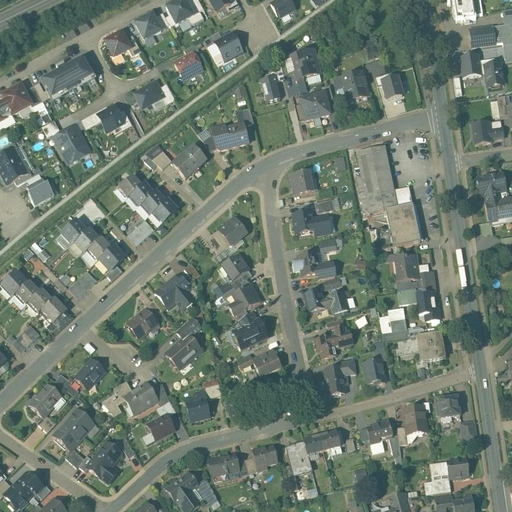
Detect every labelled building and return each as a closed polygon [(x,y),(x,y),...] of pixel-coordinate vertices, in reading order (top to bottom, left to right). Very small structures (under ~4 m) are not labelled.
[(184,0),(182,0),(166,9),(170,17),(175,27),(176,28),(187,21),(194,18),(185,2),(184,0)] [(194,18),(198,16),(198,15),(204,12),(196,0),(188,0),(185,2),(194,18)] [(229,7),(225,0),(207,0),(215,14),(229,7)] [(281,0),(270,6),(279,21),(294,12),(287,0),(281,0)] [(451,0),(453,10),(453,12),(452,13),(452,14),(452,16),(453,18),(453,19),(454,21),(455,23),(455,24),(457,24),(459,25),(461,26),(468,25),(469,25),(468,22),(475,21),(472,3),(471,0),(451,0)] [(162,15),(154,20),(160,32),(169,28),(165,20),(162,15)] [(194,18),(187,21),(190,26),(191,27),(192,27),(194,27),(202,22),(198,16),(194,18)] [(152,17),(135,26),(144,42),(161,33),(160,32),(154,20),(152,17)] [(170,17),(165,20),(169,28),(170,30),(175,27),(170,17)] [(511,26),(493,29),(495,46),(502,45),(502,48),(511,46),(511,26)] [(493,29),(469,32),(471,49),(495,46),(493,29)] [(218,34),(202,43),(206,50),(215,46),(215,45),(222,41),(218,34)] [(121,35),(115,38),(105,44),(110,53),(109,55),(110,58),(113,59),(114,60),(128,52),(130,51),(125,42),(121,35)] [(222,41),(215,45),(215,46),(224,62),(233,57),(234,59),(242,54),(232,36),(222,41)] [(141,54),(132,38),(125,42),(130,51),(128,52),(132,59),(141,54)] [(375,41),(358,46),(363,64),(380,59),(375,41)] [(511,46),(502,48),(503,48),(504,48),(505,60),(504,60),(511,59),(511,46)] [(195,47),(183,53),(187,59),(193,56),(196,61),(201,58),(195,47)] [(313,54),(290,60),(297,85),(304,83),(303,81),(319,77),(313,54)] [(187,59),(174,66),(183,82),(202,72),(196,61),(193,56),(187,59)] [(478,57),(461,59),(464,80),(481,77),(479,65),(478,57)] [(58,73),(40,82),(46,93),(50,100),(52,104),(95,81),(83,59),(65,69),(63,65),(56,69),(58,73)] [(493,63),(479,65),(481,77),(485,76),(487,89),(503,86),(500,66),(494,67),(493,63)] [(274,79),(275,84),(284,82),(280,68),(268,77),(269,81),(274,79)] [(362,73),(340,79),(343,89),(347,104),(369,98),(362,73)] [(269,81),(260,83),(266,106),(280,102),(275,84),(274,79),(269,81)] [(340,79),(333,81),(336,91),(343,89),(340,79)] [(382,84),(383,88),(387,103),(402,98),(400,93),(404,92),(401,84),(398,85),(396,80),(393,81),(382,84)] [(460,98),(467,97),(465,83),(458,84),(460,98)] [(159,90),(156,84),(133,96),(142,111),(162,100),(164,99),(159,90)] [(39,97),(44,95),(39,86),(34,88),(39,97)] [(0,123),(2,123),(3,122),(3,121),(11,117),(11,118),(12,117),(30,107),(30,108),(31,107),(31,106),(24,94),(21,88),(21,87),(20,87),(20,88),(1,97),(0,98),(1,99),(0,99),(0,123)] [(166,87),(159,90),(164,99),(162,100),(166,107),(175,102),(166,87)] [(39,97),(34,88),(24,94),(31,106),(31,107),(30,108),(32,110),(43,104),(39,97)] [(242,88),(234,89),(235,99),(244,97),(242,88)] [(329,88),(322,90),(323,96),(324,96),(326,103),(332,101),(329,88)] [(50,100),(46,93),(44,95),(39,97),(43,104),(50,100)] [(323,96),(314,98),(320,119),(329,117),(326,103),(324,96),(323,96)] [(314,98),(299,102),(304,122),(305,123),(320,119),(314,98)] [(504,98),(496,99),(499,120),(507,118),(504,98)] [(300,107),(294,109),(298,124),(304,122),(300,107)] [(97,119),(106,136),(125,125),(116,109),(97,119)] [(249,111),(235,115),(238,129),(243,128),(245,127),(246,128),(253,126),(249,111)] [(47,115),(41,118),(44,125),(50,123),(47,115)] [(500,123),(488,125),(489,132),(501,131),(501,130),(500,123)] [(488,125),(471,127),(474,147),(491,145),(491,142),(489,132),(488,125)] [(62,169),(91,154),(77,127),(48,142),(62,169)] [(225,133),(224,133),(228,151),(229,151),(236,149),(237,149),(247,146),(243,128),(238,129),(225,133)] [(501,131),(489,132),(491,142),(503,140),(502,130),(501,130),(501,131)] [(224,131),(212,134),(213,138),(216,151),(220,153),(228,151),(224,133),(225,133),(224,131)] [(213,138),(209,139),(202,144),(211,155),(216,151),(213,138)] [(157,148),(145,157),(148,159),(152,163),(162,155),(157,148)] [(384,148),(356,154),(366,199),(384,195),(394,193),(384,148)] [(193,149),(172,167),(185,182),(206,163),(193,149)] [(0,175),(7,188),(27,177),(14,152),(0,159),(0,175)] [(162,155),(152,163),(156,167),(162,172),(171,164),(162,155)] [(336,172),(345,171),(343,158),(334,159),(336,172)] [(152,163),(148,159),(144,164),(152,172),(156,167),(152,163)] [(308,174),(289,177),(291,187),(292,187),(294,197),(293,197),(293,198),(312,194),(308,174)] [(501,176),(477,180),(481,198),(485,197),(486,205),(485,205),(489,225),(490,224),(491,228),(504,226),(503,222),(511,220),(511,200),(500,202),(499,195),(505,193),(501,176)] [(39,177),(33,180),(35,185),(41,182),(39,177)] [(132,178),(118,191),(127,201),(130,199),(141,189),(132,178)] [(33,180),(27,183),(30,188),(35,185),(33,180)] [(30,188),(26,190),(30,196),(28,197),(34,209),(54,198),(47,187),(46,188),(42,181),(41,182),(35,185),(30,188)] [(141,189),(130,199),(139,209),(141,207),(153,197),(144,187),(141,189)] [(331,190),(319,193),(320,200),(332,197),(331,190)] [(394,193),(384,195),(387,212),(388,212),(412,207),(409,190),(394,193)] [(153,197),(141,207),(150,217),(153,215),(164,205),(155,194),(153,197)] [(384,195),(366,199),(369,216),(387,212),(384,195)] [(331,201),(325,203),(326,209),(316,211),(316,216),(333,212),(331,201)] [(164,205),(153,215),(162,225),(176,212),(167,202),(164,205)] [(325,203),(314,205),(316,211),(326,209),(325,203)] [(412,207),(388,212),(396,249),(420,244),(412,207)] [(310,214),(292,217),(296,237),(314,234),(312,222),(310,214)] [(327,219),(312,222),(314,234),(314,238),(330,235),(327,219)] [(234,220),(218,233),(213,237),(224,252),(230,248),(229,248),(239,241),(246,236),(234,220)] [(154,233),(144,222),(139,227),(149,237),(154,233)] [(76,223),(62,236),(72,247),(75,244),(86,234),(76,223)] [(149,237),(139,227),(135,231),(144,241),(149,237)] [(144,241),(135,231),(130,235),(140,245),(144,241)] [(86,234),(75,244),(85,255),(87,253),(98,243),(88,232),(86,234)] [(140,245),(130,235),(126,239),(135,249),(140,245)] [(213,237),(212,237),(206,241),(218,257),(224,252),(213,237)] [(98,243),(87,253),(97,264),(100,261),(111,251),(101,240),(98,243)] [(33,244),(29,248),(43,262),(49,257),(43,251),(41,252),(33,244)] [(334,244),(320,247),(321,254),(335,251),(334,244)] [(111,251),(100,261),(110,272),(110,273),(116,268),(124,260),(114,249),(111,251)] [(21,256),(26,262),(33,256),(28,250),(21,256)] [(218,257),(214,260),(218,265),(228,257),(224,252),(218,257)] [(316,255),(297,259),(298,264),(298,265),(299,265),(300,272),(302,280),(318,277),(319,277),(317,268),(317,264),(318,264),(316,255)] [(238,258),(222,269),(223,269),(224,268),(228,275),(227,275),(232,283),(232,284),(241,278),(244,283),(246,282),(251,278),(248,273),(238,258)] [(417,258),(394,261),(394,262),(396,262),(399,284),(397,284),(398,285),(420,281),(418,281),(418,278),(415,259),(417,259),(417,258)] [(298,264),(292,265),(293,273),(300,272),(299,265),(298,265),(298,264)] [(332,265),(317,268),(319,277),(318,277),(319,282),(335,279),(332,265)] [(191,266),(183,272),(192,282),(194,281),(194,283),(200,278),(191,266)] [(116,268),(110,273),(110,272),(105,277),(112,284),(122,274),(116,268)] [(15,274),(1,288),(13,299),(15,297),(26,286),(15,274)] [(86,274),(81,279),(90,289),(96,284),(86,274)] [(433,274),(426,275),(426,277),(418,278),(418,281),(420,281),(422,281),(423,288),(435,287),(433,274)] [(60,280),(66,287),(72,281),(66,275),(60,280)] [(192,282),(185,288),(177,277),(172,281),(173,282),(164,289),(163,288),(154,295),(167,312),(168,311),(167,310),(175,304),(176,305),(176,304),(182,299),(189,306),(198,299),(194,283),(194,281),(192,282)] [(241,278),(232,284),(232,283),(230,284),(234,290),(244,283),(241,278)] [(81,279),(76,283),(86,293),(90,289),(81,279)] [(339,281),(323,285),(325,292),(340,288),(339,281)] [(228,282),(222,286),(220,283),(216,286),(223,297),(234,290),(230,284),(228,282)] [(244,283),(234,290),(237,295),(240,293),(240,292),(250,287),(246,282),(244,283)] [(86,293),(76,283),(72,287),(82,298),(86,293)] [(26,286),(15,297),(26,308),(28,305),(39,295),(29,284),(26,286)] [(82,298),(72,287),(68,291),(77,302),(82,298)] [(250,287),(240,292),(240,293),(237,295),(232,299),(236,306),(241,315),(241,316),(260,304),(250,287)] [(223,297),(222,298),(225,304),(232,299),(237,295),(234,290),(223,297)] [(39,295),(28,305),(38,316),(41,313),(52,303),(42,292),(39,295)] [(320,292),(303,297),(304,297),(309,315),(308,315),(325,310),(324,310),(322,302),(319,293),(320,293),(320,292)] [(416,292),(397,294),(399,308),(417,305),(416,297),(417,297),(416,292)] [(342,294),(328,298),(329,300),(322,302),(324,310),(325,310),(331,309),(333,316),(347,312),(342,294)] [(433,295),(425,296),(425,295),(422,295),(422,296),(417,297),(416,297),(417,305),(419,318),(425,317),(426,324),(440,322),(437,306),(435,306),(433,295)] [(189,306),(182,299),(176,304),(176,305),(181,312),(189,306)] [(52,303),(41,313),(53,327),(55,324),(67,314),(54,301),(52,303)] [(161,314),(153,303),(147,308),(149,310),(155,318),(161,314)] [(236,306),(229,310),(234,319),(241,315),(236,306)] [(155,318),(149,310),(145,313),(152,320),(155,318)] [(403,311),(388,313),(389,323),(390,323),(404,321),(405,321),(403,311)] [(145,312),(127,326),(139,341),(150,332),(148,330),(154,326),(156,328),(157,327),(152,320),(145,313),(145,312)] [(67,314),(55,324),(61,331),(73,320),(67,314)] [(360,329),(368,324),(364,318),(356,323),(360,329)] [(177,333),(176,334),(182,341),(187,337),(190,340),(200,331),(191,321),(177,333)] [(404,321),(390,323),(391,335),(406,333),(404,321)] [(258,323),(242,330),(246,337),(251,348),(266,340),(258,323)] [(342,323),(327,326),(328,333),(329,333),(344,330),(342,323)] [(39,338),(30,328),(23,334),(33,344),(39,338)] [(174,330),(167,337),(169,340),(176,334),(177,333),(174,330)] [(344,330),(329,333),(330,338),(331,338),(334,351),(349,347),(346,330),(344,330)] [(422,330),(408,333),(409,340),(419,339),(418,338),(423,338),(422,330)] [(33,344),(23,334),(19,338),(29,348),(33,344)] [(423,338),(418,338),(421,354),(423,365),(443,362),(438,335),(423,338)] [(190,340),(187,337),(182,341),(165,356),(179,372),(180,371),(178,369),(184,363),(186,365),(201,353),(190,340)] [(251,348),(246,337),(241,340),(245,350),(251,348)] [(29,348),(19,338),(15,342),(25,352),(29,348)] [(330,338),(315,341),(317,352),(319,351),(321,361),(336,358),(334,351),(331,338),(330,338)] [(409,340),(394,342),(397,357),(417,354),(421,354),(419,339),(409,340)] [(25,352),(15,342),(11,346),(20,356),(25,352)] [(384,350),(373,353),(375,364),(381,363),(381,364),(387,363),(384,350)] [(272,353),(252,363),(253,365),(260,379),(280,370),(272,353)] [(250,358),(238,363),(241,371),(253,365),(252,363),(250,358)] [(353,361),(337,365),(340,376),(345,374),(355,372),(353,361)] [(91,362),(86,368),(75,380),(74,380),(87,392),(85,390),(91,383),(93,386),(104,374),(91,362)] [(375,364),(363,367),(367,386),(375,385),(375,387),(385,385),(381,364),(381,363),(375,364)] [(340,378),(326,380),(327,390),(326,390),(327,398),(328,397),(328,399),(344,397),(343,388),(347,388),(345,374),(340,376),(340,378)] [(72,385),(60,376),(55,384),(66,392),(72,385)] [(126,384),(113,392),(116,397),(129,389),(126,384)] [(132,394),(123,400),(125,403),(129,409),(131,407),(137,416),(157,404),(146,386),(132,394)] [(219,386),(204,390),(207,402),(222,398),(219,386)] [(48,387),(29,408),(42,420),(45,417),(53,408),(61,399),(48,387)] [(162,388),(155,392),(160,401),(166,398),(162,388)] [(116,397),(102,406),(114,420),(121,415),(117,408),(125,403),(123,400),(132,394),(129,389),(116,397)] [(166,398),(160,401),(164,407),(169,403),(166,398)] [(61,399),(53,408),(57,412),(65,403),(61,399)] [(457,400),(451,401),(450,400),(443,401),(443,402),(435,403),(437,418),(440,418),(441,425),(451,423),(450,420),(459,419),(459,416),(460,415),(460,412),(458,411),(457,400)] [(233,401),(223,405),(227,419),(236,417),(233,401)] [(205,402),(185,407),(190,425),(191,424),(190,424),(200,421),(200,422),(210,419),(205,402)] [(164,407),(156,412),(160,420),(166,417),(167,420),(175,414),(169,403),(164,407)] [(422,409),(404,412),(403,412),(403,413),(403,412),(406,429),(407,437),(406,437),(407,438),(408,438),(415,437),(417,438),(422,438),(424,435),(426,435),(427,435),(426,434),(423,410),(423,409),(422,409)] [(94,427),(77,411),(53,438),(69,453),(70,454),(72,451),(94,427)] [(55,426),(45,417),(42,420),(36,425),(47,435),(55,426)] [(160,420),(146,427),(151,435),(155,443),(174,433),(167,420),(166,417),(160,420)] [(388,423),(378,425),(379,429),(367,432),(370,447),(389,442),(388,439),(392,439),(388,423)] [(473,424),(460,426),(462,443),(475,441),(473,424)] [(406,429),(397,431),(399,448),(409,447),(408,438),(407,438),(406,437),(407,437),(406,429)] [(335,434),(319,438),(323,454),(331,452),(339,450),(340,450),(336,433),(335,433),(335,434)] [(151,435),(142,440),(146,448),(155,443),(151,435)] [(135,457),(122,437),(116,441),(123,453),(123,454),(124,453),(128,461),(135,457)] [(319,438),(303,442),(303,441),(303,442),(304,446),(307,458),(316,456),(323,454),(319,438)] [(352,441),(345,442),(348,454),(355,452),(352,441)] [(399,443),(389,445),(393,460),(394,460),(400,458),(399,443)] [(121,456),(106,445),(92,462),(86,470),(88,471),(107,486),(117,475),(111,470),(111,469),(122,456),(121,455),(121,456)] [(304,446),(287,450),(294,477),(312,473),(309,462),(308,463),(307,458),(304,446)] [(273,449),(259,453),(259,451),(252,453),(253,460),(256,471),(267,468),(277,465),(273,449)] [(72,451),(70,454),(69,453),(64,459),(77,471),(78,469),(84,461),(72,451)] [(242,457),(235,459),(240,479),(248,477),(244,463),(242,457)] [(84,461),(78,469),(85,474),(88,471),(86,470),(92,462),(87,458),(84,461)] [(229,459),(209,464),(214,485),(222,483),(221,478),(238,474),(239,479),(240,479),(235,459),(234,458),(234,459),(229,460),(229,459)] [(253,460),(244,463),(248,477),(257,474),(256,471),(253,460)] [(466,461),(446,464),(447,473),(448,482),(468,479),(466,461)] [(446,464),(429,467),(431,479),(441,477),(441,474),(447,473),(446,464)] [(197,487),(189,475),(181,480),(182,482),(179,484),(178,483),(179,484),(173,488),(172,487),(166,491),(174,504),(176,503),(182,511),(187,511),(205,499),(203,496),(197,488),(197,487)] [(11,490),(3,497),(3,498),(16,511),(35,493),(22,479),(11,490)] [(217,503),(206,480),(197,487),(197,488),(203,496),(205,499),(211,507),(217,503)] [(298,491),(295,481),(290,482),(295,504),(305,501),(302,490),(298,491)] [(445,482),(431,484),(433,497),(447,495),(445,482)] [(0,486),(0,499),(1,500),(3,498),(3,497),(11,490),(4,483),(0,486)] [(407,511),(405,496),(386,501),(386,502),(388,501),(391,510),(392,510),(392,511),(407,511)] [(452,500),(434,503),(435,509),(434,509),(434,511),(436,511),(435,511),(445,511),(453,510),(452,504),(453,504),(452,500)] [(42,511),(37,506),(31,511),(64,511),(54,501),(42,511)] [(453,504),(452,504),(453,510),(453,511),(473,511),(472,501),(471,501),(463,503),(453,504)]
